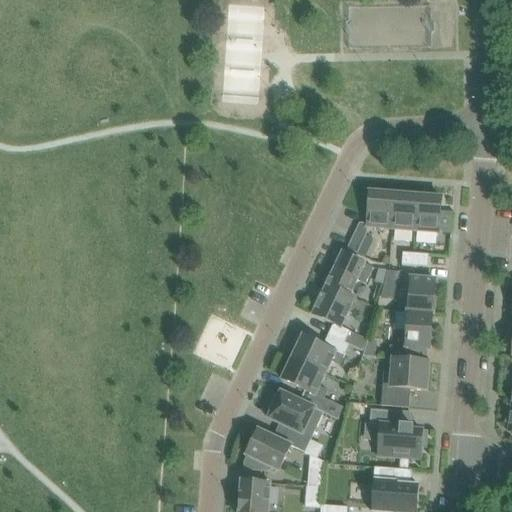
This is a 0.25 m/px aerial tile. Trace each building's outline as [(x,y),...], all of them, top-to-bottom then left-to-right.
[(369,195),(367,225),(367,228),(392,230),(395,196),(369,194),(369,195)] [(418,197),(395,196),(392,230),(415,231),(418,197)] [(442,199),(418,197),(415,231),(439,233),(441,201),(442,201),(442,199)] [(367,228),(367,225),(359,224),(347,250),(357,255),(367,234),(367,228)] [(403,254),(402,266),(428,268),(429,256),(403,254)] [(343,255),(327,287),(349,297),(357,281),(366,286),(373,269),(343,255)] [(395,284),(398,275),(388,272),(385,282),(395,284)] [(407,313),(407,314),(434,316),(434,315),(432,315),(435,281),(411,279),(408,313),(407,313)] [(333,326),(328,336),(345,344),(350,333),(341,328),(355,299),(349,297),(327,287),(313,316),(333,326)] [(382,299),(381,312),(393,312),(394,300),(382,299)] [(390,347),(389,360),(393,361),(413,362),(427,363),(428,351),(429,351),(432,316),(434,316),(407,314),(408,315),(407,332),(399,332),(398,348),(390,347)] [(303,338),(293,360),(325,375),(331,363),(340,367),(344,358),(349,346),(345,344),(328,336),(323,348),(303,338)] [(367,341),(362,359),(376,360),(377,342),(367,341)] [(325,375),(293,360),(282,381),(310,395),(305,405),(324,415),(338,421),(344,409),(324,400),(328,392),(319,388),(325,375)] [(393,361),(391,374),(384,374),(381,407),(409,409),(410,390),(426,392),(428,363),(427,363),(413,362),(393,361)] [(288,429),(282,443),(291,447),(305,454),(324,415),(305,405),(281,394),(279,399),(275,397),(267,414),(271,416),(269,420),(288,429)] [(352,406),(351,416),(362,416),(362,407),(352,406)] [(377,457),(421,460),(422,448),(426,449),(427,433),(412,432),(413,428),(402,427),(403,414),(371,411),(370,426),(380,426),(377,457)] [(291,447),(282,443),(258,432),(246,457),(248,458),(246,464),(245,470),(266,471),(268,467),(279,473),(291,447)] [(307,488),(323,489),(325,463),(309,456),(307,488)] [(375,469),(371,511),(417,511),(419,487),(407,486),(408,471),(375,469)] [(267,511),(270,485),(242,483),(239,511),(267,511)]
